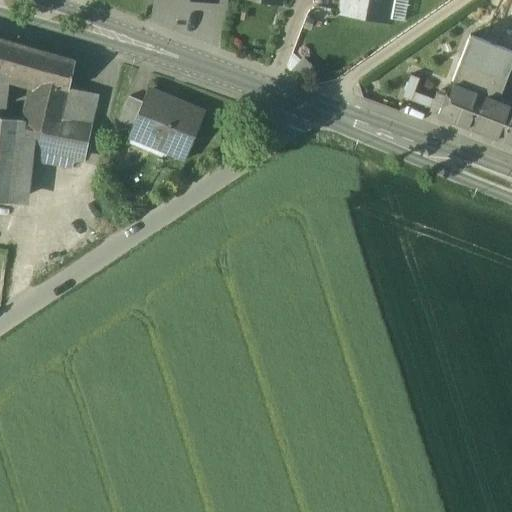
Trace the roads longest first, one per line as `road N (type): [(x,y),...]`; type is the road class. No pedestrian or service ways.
road 1 (residential): [(319,111),(0,326)]
road 2 (secondary): [(319,111),(0,3)]
road 3 (secondary): [(511,185),(319,111)]
road 4 (track): [(319,111),(333,92),(466,0)]
